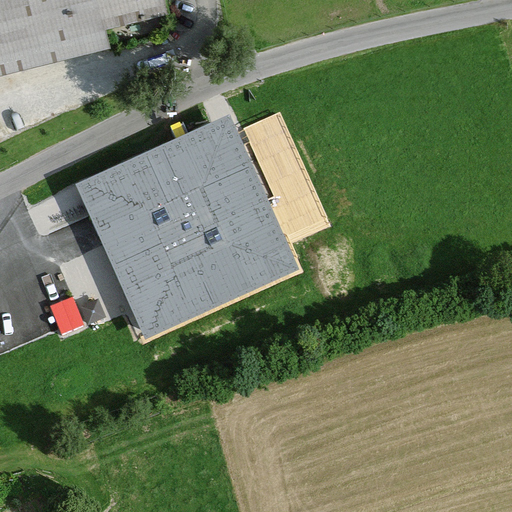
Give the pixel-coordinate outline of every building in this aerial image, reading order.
[(0,0),(0,51),(168,10),(165,0),(0,0)] [(281,113),(238,131),(248,154),(291,135),(281,113)] [(160,149),(193,137),(187,122),(154,133),(160,149)] [(291,268),(227,123),(84,186),(149,331),(291,268)] [(70,300),(53,307),(63,332),(103,316),(97,301),(74,310),(70,300)]
